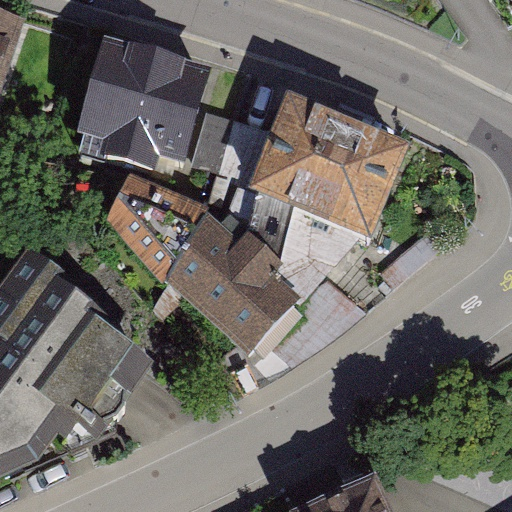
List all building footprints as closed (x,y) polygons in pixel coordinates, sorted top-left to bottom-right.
[(210,79),(106,50),(82,138),(106,145),(102,162),(158,177),(163,158),(186,165),(210,79)] [(0,99),(13,57),(0,53),(0,99)] [(370,247),(408,147),(288,98),(272,136),(208,114),(193,167),(223,174),(206,208),(211,214),(304,301),(327,280),(359,239),(370,247)] [(168,285),(211,214),(130,182),(111,218),(168,285)] [(252,360),(304,301),(211,214),(168,285),(252,360)] [(364,312),(327,280),(304,301),(252,360),(254,368),(270,388),(298,373),(364,312)] [(74,328),(20,291),(0,319),(0,509),(29,498),(57,458),(87,476),(141,397),(103,369),(108,361),(71,334),(74,328)]
